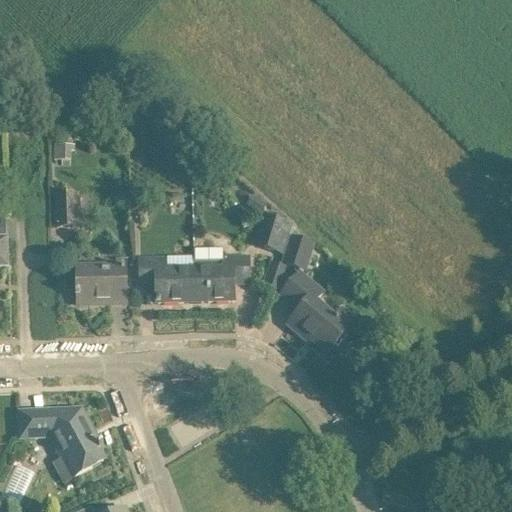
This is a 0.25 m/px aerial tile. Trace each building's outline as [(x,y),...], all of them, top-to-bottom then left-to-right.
[(54,147),(54,162),(63,163),(62,167),(70,167),(70,162),(71,162),(71,153),(75,153),(75,147),(54,147)] [(131,194),(132,218),(146,217),(145,193),(131,194)] [(56,229),(78,228),(77,198),(55,199),(56,229)] [(270,209),(253,198),(246,208),(263,219),(263,218),(264,219),(265,216),(270,209)] [(293,230),(293,227),(264,219),(263,218),(263,219),(257,238),(267,241),(264,251),(285,257),(293,230)] [(281,266),(273,291),(280,294),(287,270),(307,275),(317,245),(298,240),(300,232),(293,230),(285,257),(281,266)] [(0,270),(9,270),(8,238),(0,238),(0,270)] [(249,259),(223,260),(223,251),(195,251),(196,273),(195,273),(196,305),(234,304),(234,286),(249,286),(249,259)] [(196,305),(195,273),(166,274),(166,263),(141,263),(141,289),(157,288),(157,306),(196,305)] [(273,291),(281,266),(273,264),(265,289),(273,291)] [(126,307),(125,287),(125,268),(109,268),(109,275),(76,276),(76,300),(79,300),(79,308),(126,307)] [(334,320),(333,319),(315,304),(321,296),(299,278),(282,298),(301,314),(293,324),(312,340),(311,342),(328,356),(348,332),(357,321),(344,309),(334,320)] [(63,486),(89,472),(106,463),(100,452),(104,450),(102,446),(97,449),(80,418),(66,425),(60,413),(20,415),(21,442),(49,441),(60,461),(53,465),(63,486)] [(0,503),(17,511),(34,473),(17,465),(0,500),(0,503)]
